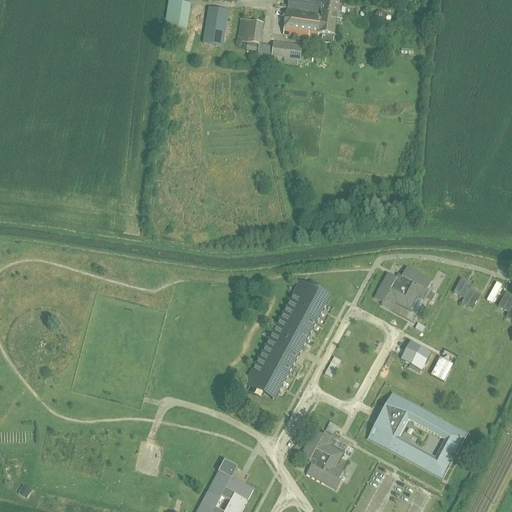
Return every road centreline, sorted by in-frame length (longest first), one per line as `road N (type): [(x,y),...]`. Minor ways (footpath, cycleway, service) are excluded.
road 1 (residential): [(144,464),(161,408),(172,400),(262,438),(274,457)]
road 2 (residential): [(351,310),(394,331),(353,408),(310,389)]
road 3 (residential): [(351,310),(381,259),(427,257),(501,277)]
